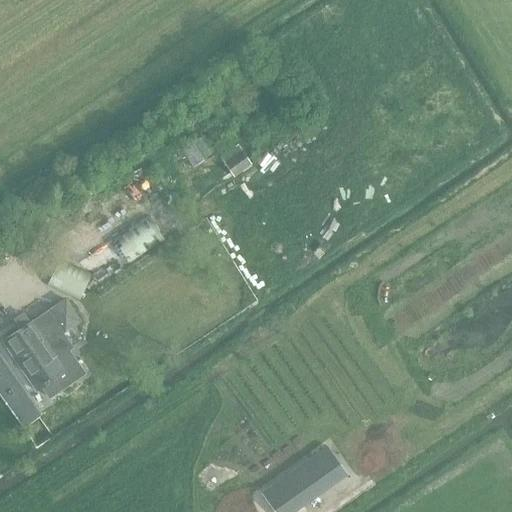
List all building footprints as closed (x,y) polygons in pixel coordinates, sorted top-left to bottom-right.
[(369,47),(359,68),(376,76),(382,67),(396,48),(373,38),(369,47)] [(345,40),(336,72),(354,78),(359,68),(369,47),(345,40)] [(396,48),(382,67),(398,78),(405,71),(422,54),(402,40),(396,48)] [(422,54),(405,71),(419,85),(423,82),(428,90),(446,82),(439,71),(447,65),(429,47),(422,54)] [(184,148),(196,165),(218,150),(206,133),(184,148)] [(220,159),(233,179),(252,167),(238,147),(220,159)] [(146,164),(77,211),(99,243),(133,220),(145,238),(180,214),(146,164)] [(35,229),(27,234),(31,240),(39,235),(35,229)] [(49,311),(3,342),(37,391),(43,387),(50,398),(83,374),(68,351),(73,347),(63,333),(64,332),(49,311)] [(315,457),(293,473),(311,499),(327,488),(317,475),(325,470),(315,457)]
